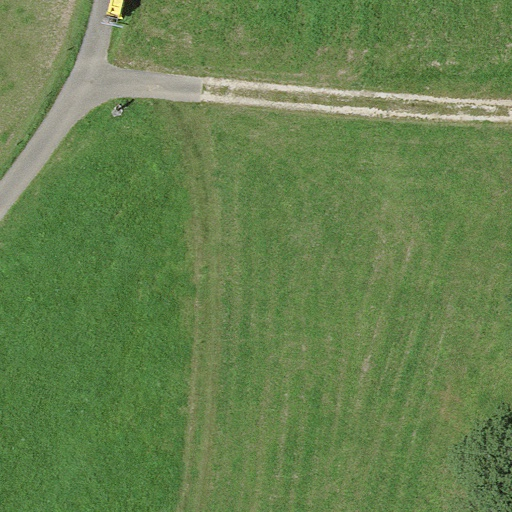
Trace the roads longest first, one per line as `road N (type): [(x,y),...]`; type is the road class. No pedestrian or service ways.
road 1 (track): [(185,511),(218,341),(192,83)]
road 2 (track): [(511,110),(428,109),(90,73)]
